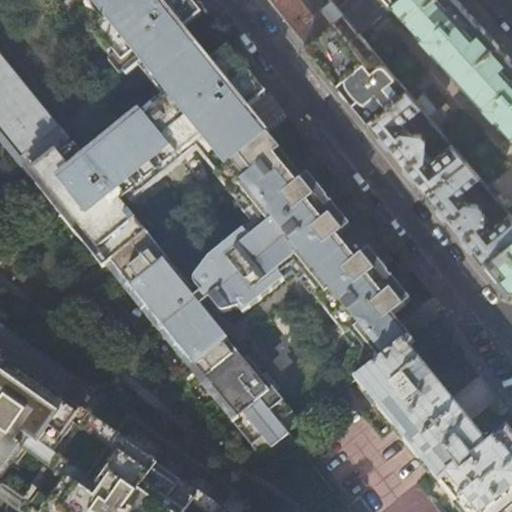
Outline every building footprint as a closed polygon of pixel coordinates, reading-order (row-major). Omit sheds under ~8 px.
[(97,0),(108,12),(87,29),(108,54),(112,51),(115,55),(108,61),(120,75),(124,72),(126,74),(152,53),(182,89),(94,161),(97,165),(88,172),(85,168),(88,165),(73,146),(69,149),(65,143),(68,140),(0,56),(0,137),(105,266),(107,265),(108,266),(111,263),(114,267),(112,270),(220,403),(222,401),(236,418),(233,420),(259,451),(270,443),(272,445),(291,432),(289,429),(300,421),(275,391),(262,374),(248,358),(244,362),(198,306),(208,298),(217,310),(221,312),(224,312),(237,309),(241,314),(283,280),(280,276),(294,265),(319,295),(315,299),(346,336),(350,333),(361,347),(353,354),(351,356),(349,360),(349,363),(348,366),(349,370),(350,372),(351,375),(353,378),(355,379),(382,359),(402,343),(408,339),(390,315),(408,301),(367,250),(359,257),(340,234),(348,227),(306,176),(301,180),(245,110),(265,94),(227,48),(210,62),(183,28),(200,14),(187,0),(97,0)] [(271,0),(279,10),(305,42),(331,21),(340,13),(330,1),(315,14),(303,0),(271,0)] [(391,4),(395,0),(329,0),(330,1),(340,13),(358,34),(391,4)] [(502,285),(511,285),(511,60),(457,0),(395,0),(391,4),(511,139),(511,205),(505,210),(509,215),(511,217),(511,239),(484,261),(502,285)] [(331,21),(305,42),(334,77),(369,120),(395,100),(383,85),(394,77),(384,65),(377,65),(370,71),(346,42),(348,41),(331,21)] [(395,100),(369,120),(397,154),(426,191),(464,161),(442,134),(436,139),(445,149),(431,160),(423,151),(424,139),(420,134),(415,133),(411,129),(407,132),(401,123),(419,107),(417,105),(405,91),(395,100)] [(417,105),(419,107),(430,120),(438,113),(425,98),(417,105)] [(464,161),(426,191),(450,219),(484,261),(511,239),(511,217),(509,215),(489,232),(482,223),(485,220),(481,216),(482,210),(477,204),(466,204),(459,195),(473,183),(488,200),(494,196),(464,161)] [(402,343),(382,359),(355,379),(461,511),(505,511),(511,507),(511,438),(506,431),(486,447),(402,343)] [(0,459),(11,444),(20,451),(28,440),(50,456),(81,412),(0,355),(0,459)] [(223,511),(126,444),(90,497),(100,504),(94,511),(223,511)]
